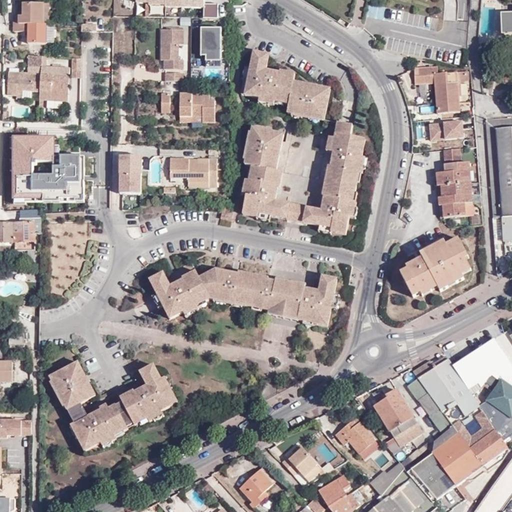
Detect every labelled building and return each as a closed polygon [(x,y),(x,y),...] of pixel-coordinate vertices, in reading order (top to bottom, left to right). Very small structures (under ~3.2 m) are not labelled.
[(218,2),(204,2),(204,6),(204,16),(218,16),(218,2)] [(14,32),(25,32),(29,32),(28,37),(29,44),(46,44),(47,25),(44,25),(44,5),(23,4),(23,16),(14,16),(14,32)] [(511,14),(503,15),(504,33),(511,32),(511,14)] [(47,25),(46,44),(55,44),(55,25),(50,25),(47,25)] [(222,58),(230,58),(230,36),(222,36),(222,29),(201,29),(201,53),(206,53),(206,65),(222,65),(222,58)] [(161,30),(161,57),(164,57),(164,60),(164,70),(179,70),(179,60),(178,60),(178,45),(183,45),(183,31),(161,30)] [(254,52),(251,69),(249,81),(245,80),(242,95),(260,98),(266,100),(269,105),(274,105),(274,104),(275,104),(276,99),(281,100),(284,104),(289,105),(288,114),(293,114),(297,111),(303,112),(317,115),(320,120),(325,121),(331,90),(316,87),(314,96),(307,94),(309,85),(294,82),(296,75),(281,71),(280,73),(279,80),(272,79),(273,72),(266,70),(269,55),(254,52)] [(18,91),(41,93),(42,68),(43,57),(29,55),(28,74),(9,73),(8,96),(18,97),(18,91)] [(80,68),(81,59),(73,59),(72,68),(80,68)] [(436,66),(413,68),(415,84),(435,83),(438,114),(460,112),(458,84),(457,72),(436,73),(436,66)] [(42,68),(41,93),(40,101),(68,103),(69,86),(66,86),(66,79),(70,80),(71,69),(42,68)] [(72,78),(80,79),(80,68),(72,68),(72,78)] [(249,81),(251,69),(245,68),(242,80),(245,80),(249,81)] [(280,73),(273,72),(272,79),(279,80),(280,73)] [(467,72),(457,72),(458,84),(468,80),(467,72)] [(316,87),(309,85),(307,94),(314,96),(316,87)] [(170,112),(171,93),(162,93),(161,112),(170,112)] [(180,94),(180,116),(203,116),(203,122),(215,122),(215,101),(211,100),(211,93),(180,94)] [(266,100),(260,98),(258,105),(269,106),(269,105),(266,100)] [(319,122),(320,120),(317,115),(303,112),(302,117),(310,118),(310,120),(319,122)] [(511,117),(485,120),(493,218),(503,217),(505,241),(511,240),(511,117)] [(430,124),(431,140),(464,138),(463,122),(430,124)] [(339,123),(335,138),(332,152),(334,152),(332,160),(339,162),(338,168),(331,167),(329,166),(323,196),(325,197),(332,199),(330,205),(323,204),(322,211),(307,208),(303,223),(321,226),(332,229),(331,232),(332,233),(347,235),(350,217),(352,212),(356,208),(357,204),(356,203),(350,202),(351,195),(355,193),(357,183),(355,179),(356,173),(362,174),(363,174),(364,169),(361,164),(362,159),(366,140),(351,137),(353,126),(339,123)] [(281,150),(284,135),(252,129),(251,133),(254,138),(251,157),(246,160),(245,165),(252,167),(251,172),(254,177),(253,181),(248,180),(246,180),(245,186),(246,186),(246,189),(248,190),(247,196),(243,215),(258,218),(259,214),(271,217),(288,220),(290,204),(275,202),(277,193),(270,192),(271,186),(278,187),(280,188),(283,173),(276,172),(279,156),(270,154),(271,148),(281,150)] [(254,138),(251,133),(249,133),(247,143),(249,144),(248,150),(246,150),(244,160),(246,160),(251,157),(254,138)] [(15,172),(14,199),(44,199),(44,198),(60,198),(60,200),(76,200),(76,198),(85,198),(85,183),(83,183),(81,183),(81,157),(63,157),(63,152),(60,152),(55,152),(55,147),(55,139),(36,139),(36,138),(15,139),(15,150),(15,163),(15,172)] [(279,156),(281,150),(271,148),(270,154),(279,156)] [(460,149),(444,150),(444,158),(461,157),(460,149)] [(122,156),(121,194),(141,194),(142,157),(122,156)] [(217,159),(208,159),(208,164),(189,163),(189,159),(171,159),(170,177),(188,177),(188,187),(216,187),(217,159)] [(470,163),(461,163),(460,163),(460,171),(445,173),(440,173),(441,186),(469,184),(468,172),(471,172),(470,163)] [(460,163),(445,165),(445,173),(460,171),(460,163)] [(469,184),(441,186),(442,198),(456,197),(456,204),(471,204),(474,204),(473,195),(470,195),(469,184)] [(350,202),(356,203),(358,194),(355,193),(351,195),(350,202)] [(332,199),(325,197),(323,204),(330,205),(332,199)] [(442,198),(439,198),(439,206),(443,206),(444,218),(472,216),(471,204),(456,204),(456,197),(442,198)] [(303,223),(307,208),(290,204),(288,220),(303,223)] [(270,222),(271,217),(259,214),(258,218),(257,220),(270,222)] [(35,235),(40,234),(40,219),(21,218),(21,224),(13,224),(13,243),(13,251),(13,252),(35,251),(35,235)] [(0,243),(13,243),(13,224),(0,224),(0,243)] [(332,229),(321,226),(319,232),(332,235),(332,233),(331,232),(332,229)] [(413,297),(421,293),(437,285),(438,288),(440,292),(448,288),(446,284),(454,280),(457,283),(464,280),(462,275),(460,271),(469,266),(466,261),(464,257),(467,255),(459,240),(447,246),(444,242),(437,246),(439,250),(432,254),(429,250),(421,255),(422,258),(424,261),(408,269),(401,273),(413,297)] [(13,243),(0,243),(0,251),(13,251),(13,243)] [(437,246),(429,250),(432,254),(439,250),(437,246)] [(407,267),(408,269),(424,261),(422,258),(407,267)] [(460,271),(462,275),(471,270),(469,266),(460,271)] [(171,287),(164,273),(151,280),(157,294),(152,297),(158,309),(164,307),(171,319),(184,312),(189,310),(195,311),(199,309),(199,308),(196,303),(201,300),(207,302),(212,299),(215,300),(217,300),(221,297),(225,298),(240,301),(243,305),(253,308),(258,305),(265,306),(265,310),(270,311),(269,316),(299,322),(300,320),(304,321),(304,324),(313,326),(313,324),(328,327),(332,308),(335,295),(338,279),(323,276),(320,291),(312,289),(311,297),(305,296),(305,288),(306,284),(277,278),(276,282),(275,289),(268,288),(269,280),(269,278),(239,272),(239,274),(237,281),(231,280),(232,273),(216,270),(200,278),(196,271),(183,278),(184,280),(187,286),(181,289),(178,283),(171,287)] [(239,274),(232,273),(231,280),(237,281),(239,274)] [(184,280),(178,283),(181,289),(187,286),(184,280)] [(275,289),(276,282),(269,280),(268,288),(275,289)] [(446,284),(448,288),(457,283),(454,280),(446,284)] [(437,285),(421,293),(422,296),(438,288),(437,285)] [(340,296),(335,295),(332,308),(337,309),(340,296)] [(225,298),(226,304),(227,302),(233,303),(232,305),(242,308),(243,305),(240,301),(225,298)] [(25,333),(10,333),(9,345),(24,345),(25,333)] [(511,365),(495,340),(453,367),(469,390),(478,383),(482,389),(484,386),(489,377),(491,378),(493,376),(500,381),(503,383),(508,381),(511,377),(511,365)] [(446,356),(432,365),(435,369),(449,360),(446,356)] [(435,369),(420,380),(429,393),(441,409),(454,427),(470,448),(495,429),(484,413),(472,395),(469,390),(453,367),(449,360),(435,369)] [(430,361),(414,372),(420,380),(435,369),(432,365),(430,361)] [(0,382),(1,383),(12,383),(13,363),(0,362),(0,382)] [(66,407),(76,426),(82,437),(79,439),(86,452),(102,443),(107,441),(113,442),(118,440),(117,438),(114,434),(119,431),(124,432),(129,429),(128,428),(134,424),(136,426),(140,423),(141,419),(147,416),(149,421),(150,422),(155,420),(156,414),(161,412),(177,403),(171,389),(168,391),(162,380),(155,365),(141,373),(148,386),(141,390),(145,396),(139,399),(136,393),(135,391),(121,399),(123,403),(110,410),(108,405),(101,409),(102,411),(105,417),(98,421),(95,415),(89,418),(82,404),(96,397),(89,383),(81,387),(78,380),(86,377),(79,362),(51,378),(53,382),(54,383),(59,385),(67,400),(66,407)] [(489,377),(484,386),(493,392),(500,381),(493,376),(491,378),(489,377)] [(89,383),(86,377),(78,380),(81,387),(89,383)] [(168,391),(171,389),(173,389),(168,377),(162,380),(168,391)] [(429,393),(420,380),(409,387),(419,401),(420,400),(429,393)] [(500,381),(493,392),(486,402),(495,408),(510,418),(511,419),(511,418),(511,389),(503,383),(500,381)] [(64,408),(66,407),(67,400),(59,385),(54,383),(53,382),(51,383),(56,393),(58,391),(61,398),(59,399),(64,408)] [(469,390),(472,395),(482,389),(478,383),(469,390)] [(415,419),(398,389),(386,396),(387,399),(375,407),(388,428),(391,433),(415,419)] [(145,396),(141,390),(136,393),(139,399),(145,396)] [(429,393),(420,400),(431,416),(441,409),(429,393)] [(492,412),(505,422),(510,418),(495,408),(492,412)] [(430,417),(443,435),(454,427),(441,409),(431,416),(430,417)] [(484,413),(495,429),(505,422),(492,412),(490,414),(488,410),(484,413)] [(105,417),(102,411),(95,415),(98,421),(105,417)] [(156,414),(155,420),(156,421),(164,417),(161,412),(156,414)] [(141,419),(140,423),(141,425),(149,421),(147,416),(141,419)] [(495,429),(507,446),(511,442),(511,418),(511,419),(510,418),(505,422),(495,429)] [(357,419),(352,423),(355,427),(360,423),(357,419)] [(391,433),(395,439),(418,424),(415,419),(391,433)] [(8,436),(31,436),(31,422),(8,422),(8,428),(8,436)] [(355,427),(352,423),(336,436),(344,445),(349,442),(359,454),(375,441),(360,423),(355,427)] [(418,424),(395,439),(400,447),(423,433),(418,424)] [(82,437),(76,426),(71,429),(77,440),(79,439),(82,437)] [(456,486),(465,479),(484,466),(470,448),(454,427),(443,435),(441,437),(437,441),(435,443),(434,443),(433,454),(456,486)] [(395,439),(391,433),(388,428),(377,436),(385,445),(395,439)] [(484,466),(508,448),(507,446),(495,429),(470,448),(484,466)] [(433,435),(437,441),(441,437),(437,431),(433,435)] [(395,439),(385,445),(394,456),(402,450),(400,447),(395,439)] [(402,462),(400,464),(405,468),(409,464),(434,443),(435,443),(433,439),(419,450),(418,449),(410,456),(402,462)] [(107,441),(102,443),(105,449),(114,444),(113,442),(107,441)] [(375,441),(359,454),(364,459),(380,447),(375,441)] [(416,466),(433,454),(434,443),(409,464),(411,467),(415,464),(416,466)] [(292,451),(294,452),(295,454),(290,460),(288,458),(283,462),(294,474),(299,470),(304,476),(318,463),(300,444),(292,451)] [(503,461),(509,449),(508,448),(484,466),(488,472),(503,461)] [(398,457),(402,462),(410,456),(405,451),(398,457)] [(438,500),(457,487),(456,486),(433,454),(416,466),(412,469),(438,500)] [(323,468),(318,463),(304,476),(309,481),(323,468)] [(385,472),(371,484),(381,496),(405,468),(400,464),(387,474),(385,472)] [(408,472),(412,469),(416,466),(415,464),(411,467),(409,464),(405,468),(408,472)] [(475,481),(488,472),(484,466),(465,479),(467,482),(475,481)] [(266,467),(262,471),(274,484),(278,480),(266,467)] [(408,481),(412,478),(408,472),(405,468),(381,496),(384,500),(385,501),(390,497),(389,496),(408,481)] [(434,504),(438,500),(412,469),(408,472),(412,478),(434,504)] [(252,502),(250,505),(254,509),(258,505),(263,501),(269,496),(265,492),(274,484),(262,471),(241,489),(252,502)] [(345,477),(338,481),(345,492),(350,489),(351,488),(345,477)] [(433,511),(435,510),(438,508),(434,504),(412,478),(408,481),(425,502),(412,511),(433,511)] [(320,492),(329,508),(348,496),(345,492),(338,481),(320,492)] [(401,510),(402,511),(412,511),(425,502),(408,481),(389,496),(390,497),(401,510)] [(345,500),(354,511),(361,506),(360,505),(361,504),(360,502),(359,504),(352,493),(348,496),(348,497),(345,500)] [(348,496),(329,508),(333,511),(352,511),(354,511),(345,500),(348,497),(348,496)] [(385,501),(394,511),(397,511),(401,510),(390,497),(385,501)] [(308,504),(314,511),(321,511),(325,508),(315,498),(308,504)] [(394,511),(385,501),(384,500),(370,511),(394,511)]
